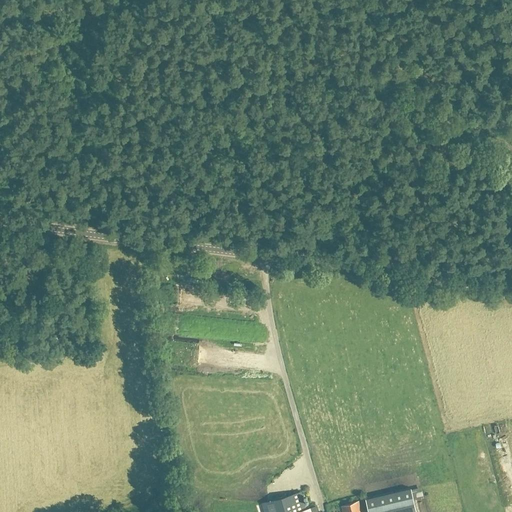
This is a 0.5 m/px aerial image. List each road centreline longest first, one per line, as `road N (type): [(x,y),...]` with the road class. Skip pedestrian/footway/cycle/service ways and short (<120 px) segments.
road 1 (tertiary): [(511,290),(0,220)]
road 2 (track): [(511,183),(397,71),(361,0)]
